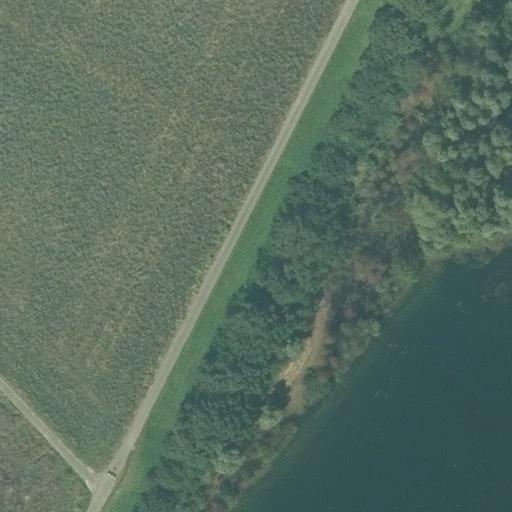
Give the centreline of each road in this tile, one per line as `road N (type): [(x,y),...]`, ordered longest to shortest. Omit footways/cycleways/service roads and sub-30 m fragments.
road 1 (track): [(91,511),(353,0)]
road 2 (residential): [(0,355),(43,400),(101,397),(121,378),(315,0)]
